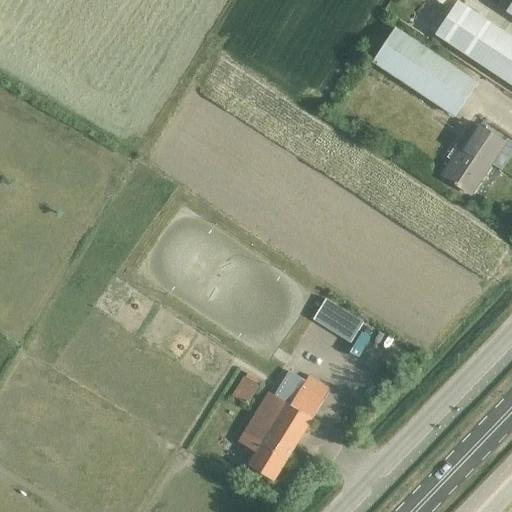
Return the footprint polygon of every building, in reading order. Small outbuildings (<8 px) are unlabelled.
[(511,83),(511,36),(457,1),(436,35),(511,83)] [(455,116),(477,84),(397,31),(375,64),(455,116)] [(470,194),(504,141),(478,124),(443,177),(470,194)] [(248,404),(259,385),(246,378),(235,396),(248,404)] [(273,481),(322,399),(300,386),(289,404),(268,392),(238,442),(256,453),(248,466),(273,481)]
